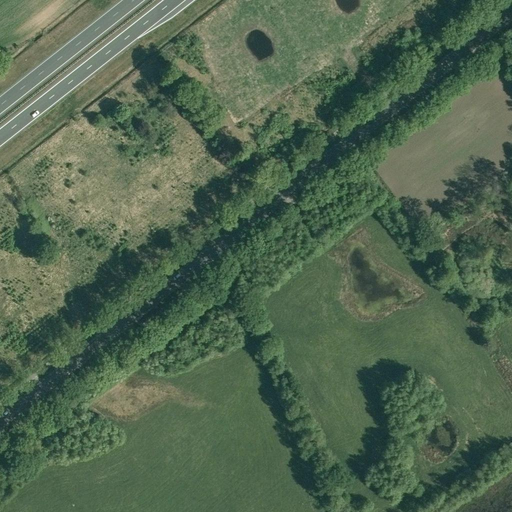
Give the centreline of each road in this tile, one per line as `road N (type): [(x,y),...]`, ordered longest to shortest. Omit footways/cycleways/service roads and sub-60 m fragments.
road 1 (tertiary): [(0,422),(511,12)]
road 2 (trunk): [(0,135),(173,0)]
road 3 (trunk): [(132,0),(0,105)]
